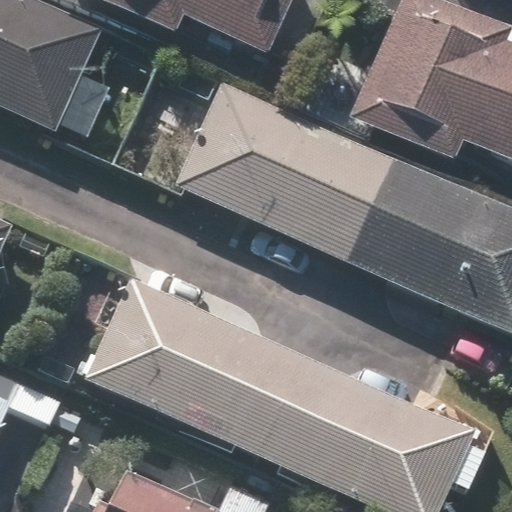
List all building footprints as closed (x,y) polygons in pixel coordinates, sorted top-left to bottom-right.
[(0,0),(0,119),(84,155),(110,95),(74,79),(94,34),(14,0),(0,0)] [(177,37),(255,75),(290,0),(49,0),(167,57),(177,37)] [(456,163),(511,187),(511,68),(488,58),(497,37),(413,0),(403,0),(344,134),(448,181),(456,163)] [(164,194),(511,353),(511,229),(211,91),(164,194)] [(123,293),(76,394),(334,511),(439,511),(467,450),(123,293)] [(165,511),(105,484),(92,511),(165,511)]
